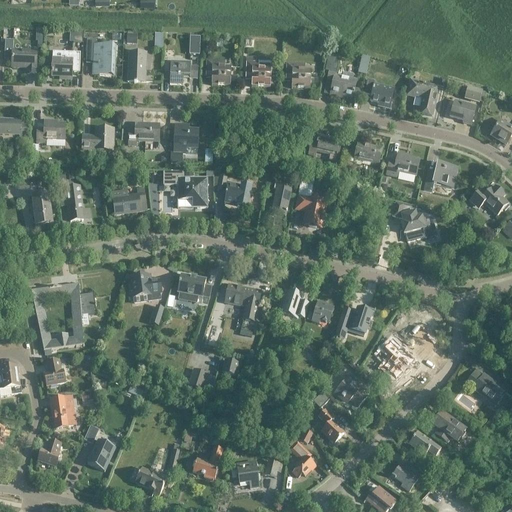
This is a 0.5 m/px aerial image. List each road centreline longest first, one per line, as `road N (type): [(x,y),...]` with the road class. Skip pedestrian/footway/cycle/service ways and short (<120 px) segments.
road 1 (residential): [(511,168),(468,142),(315,105),(0,90)]
road 2 (tertiary): [(458,300),(206,241),(0,263)]
road 3 (unclassified): [(302,511),(450,366),(458,300)]
road 4 (residential): [(15,491),(38,417),(25,351),(0,354)]
